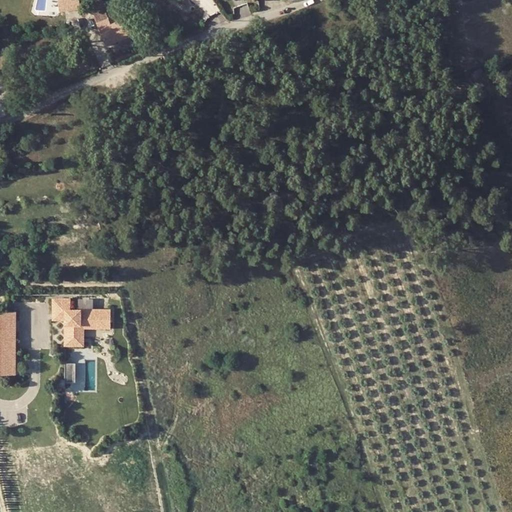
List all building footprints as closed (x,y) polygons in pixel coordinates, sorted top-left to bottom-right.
[(79,0),(58,0),(59,11),(81,9),(79,0)] [(122,18),(118,20),(118,21),(111,24),(105,10),(94,14),(104,41),(115,36),(117,40),(132,35),(125,17),(122,18)] [(115,36),(104,41),(106,45),(117,40),(115,36)] [(479,68),(470,74),(475,80),(483,75),(479,68)] [(69,297),(52,297),(52,319),(65,318),(65,343),(84,343),(84,325),(111,325),(111,306),(69,307),(69,297)] [(0,310),(0,374),(16,374),(16,311),(0,310)] [(86,362),(65,362),(65,380),(74,380),(74,391),(86,391),(86,362)] [(73,389),(73,381),(64,381),(64,389),(73,389)]
